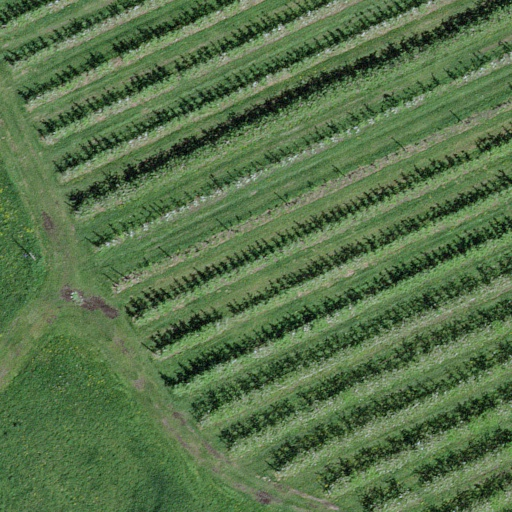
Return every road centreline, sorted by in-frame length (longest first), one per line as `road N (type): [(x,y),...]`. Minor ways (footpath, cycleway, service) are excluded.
road 1 (track): [(73,292),(164,431),(276,511)]
road 2 (track): [(73,292),(0,124)]
